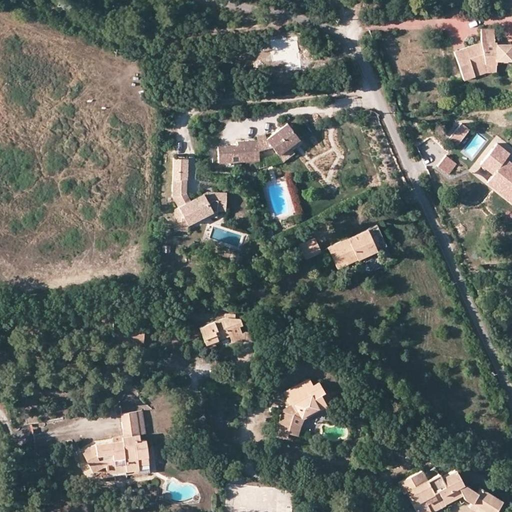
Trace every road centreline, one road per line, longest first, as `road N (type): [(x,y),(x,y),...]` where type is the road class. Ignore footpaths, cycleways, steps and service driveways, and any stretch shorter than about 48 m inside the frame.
road 1 (residential): [(310,22),(346,42),(367,68),(511,402)]
road 2 (unknown): [(374,87),(212,106)]
